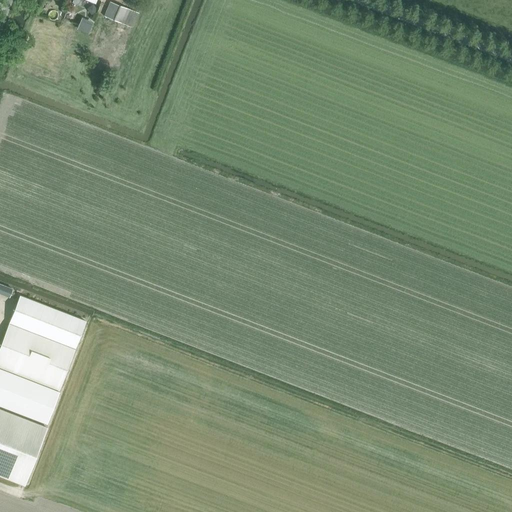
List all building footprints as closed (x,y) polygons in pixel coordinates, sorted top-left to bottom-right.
[(132,27),(138,12),(109,1),(104,16),(132,27)] [(78,25),(90,29),(92,21),(80,17),(78,25)] [(110,41),(104,64),(111,65),(117,43),(110,41)] [(0,293),(10,297),(13,288),(0,283),(0,293)] [(59,391),(85,321),(20,296),(0,347),(0,405),(46,423),(59,391)] [(0,475),(23,484),(45,426),(0,408),(0,475)]
